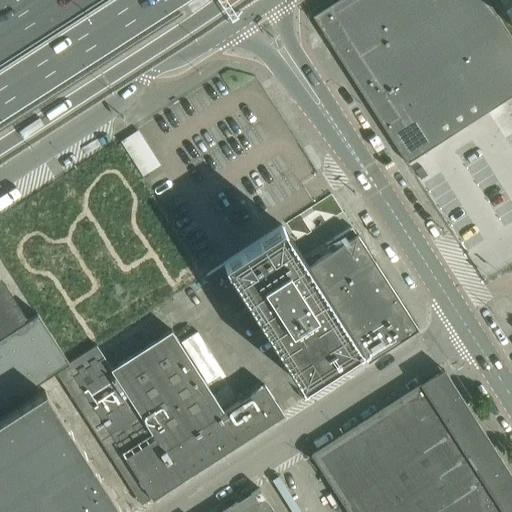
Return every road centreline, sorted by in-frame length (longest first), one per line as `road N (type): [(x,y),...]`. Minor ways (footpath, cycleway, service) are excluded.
road 1 (residential): [(467,329),(182,511)]
road 2 (tertiary): [(467,329),(305,84)]
road 3 (motorway): [(0,144),(214,0)]
road 4 (tertiary): [(0,181),(121,101),(158,60)]
road 5 (motorway): [(0,96),(149,0)]
